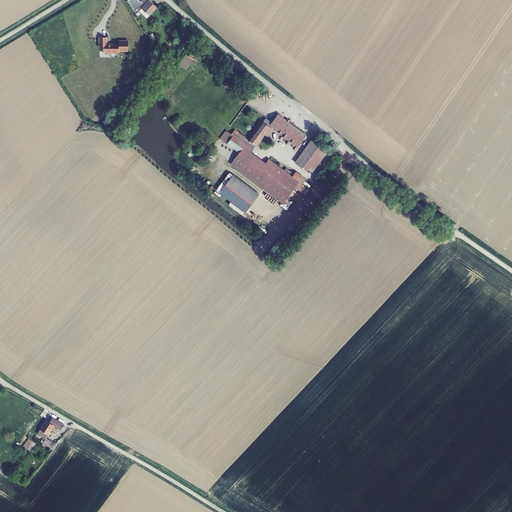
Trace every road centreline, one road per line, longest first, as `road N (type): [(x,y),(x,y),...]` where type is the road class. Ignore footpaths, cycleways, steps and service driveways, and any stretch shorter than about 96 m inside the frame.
road 1 (tertiary): [(166,0),(377,174),(511,271)]
road 2 (unclassified): [(0,380),(222,511)]
